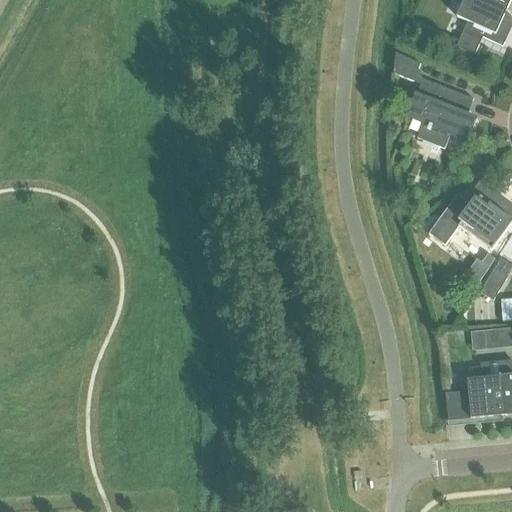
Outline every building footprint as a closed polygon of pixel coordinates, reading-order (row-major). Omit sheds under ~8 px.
[(511,0),(464,0),(465,0),(457,17),(468,23),(472,24),(468,32),(483,38),(503,48),(511,28),(511,19),(505,16),(511,0)] [(461,37),(457,48),(475,56),(480,46),(475,43),(461,37)] [(395,53),(393,74),(401,77),(414,83),(419,71),(421,65),(408,59),(395,53)] [(411,109),(407,118),(423,124),(417,139),(445,150),(451,136),(467,142),(476,119),(463,114),(469,100),(473,101),(474,100),(432,84),(432,85),(430,90),(421,86),(417,96),(416,96),(411,109)] [(458,197),(429,235),(445,247),(459,227),(492,251),(506,232),(511,223),(511,206),(507,203),(493,193),(480,183),(473,193),(466,202),(458,197)] [(487,256),(480,266),(488,272),(495,261),(487,256)] [(480,293),(494,302),(511,271),(511,266),(502,260),(480,293)] [(511,300),(501,301),(503,323),(511,322),(511,300)] [(511,329),(499,331),(501,349),(511,348),(511,329)] [(483,379),(467,380),(471,420),(511,416),(511,361),(482,365),(483,379)]
